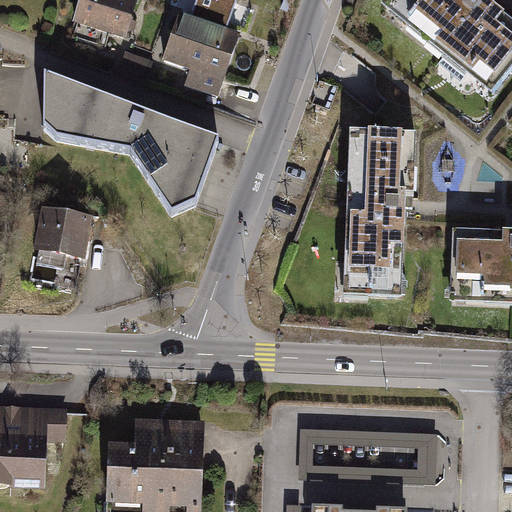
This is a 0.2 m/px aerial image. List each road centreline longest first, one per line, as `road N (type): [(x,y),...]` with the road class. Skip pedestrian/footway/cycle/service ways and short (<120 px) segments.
road 1 (secondary): [(204,355),(511,366)]
road 2 (residential): [(267,142),(41,63),(0,39)]
road 3 (residential): [(267,142),(209,304),(204,355)]
road 4 (secondary): [(0,346),(204,355)]
road 5 (residential): [(318,0),(267,142)]
